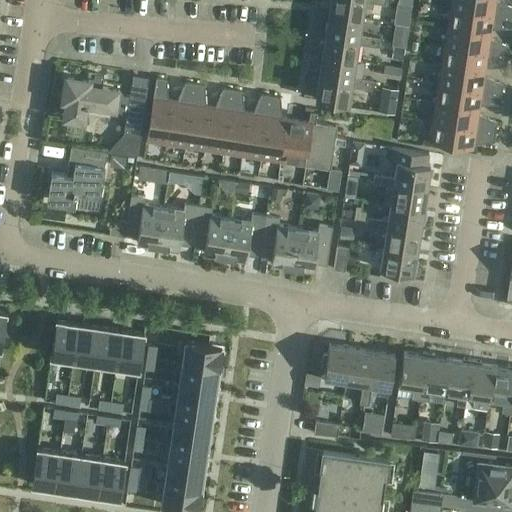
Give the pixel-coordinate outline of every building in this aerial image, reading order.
[(384,4),(384,0),(330,0),(328,15),(362,21),(364,7),(371,8),(372,2),(384,4)] [(450,0),(449,7),(511,17),(511,14),(511,6),(495,0),(450,0)] [(510,27),(511,17),(449,7),(446,26),(489,33),(490,29),(510,27)] [(359,35),(362,21),(328,15),(325,34),(378,42),(379,38),(359,35)] [(489,38),(489,33),(446,26),(443,45),(506,55),(508,45),(489,38)] [(377,47),(378,42),(325,34),(321,55),(355,61),(358,44),(377,47)] [(504,65),(506,55),(443,45),(440,64),(483,71),(484,66),(504,65)] [(391,58),(402,60),(404,48),(393,46),(391,58)] [(353,77),(355,61),(321,55),(318,77),(371,85),(372,80),(353,77)] [(399,79),(401,67),(384,64),(382,76),(399,79)] [(483,75),(483,71),(440,64),(437,83),(500,93),(501,83),(483,75)] [(101,87),(103,75),(94,74),(93,78),(88,77),(87,81),(83,80),(83,79),(72,77),(71,78),(66,77),(65,83),(63,94),(64,94),(63,100),(67,100),(65,117),(82,120),(85,105),(86,105),(87,103),(112,107),(112,111),(126,114),(123,133),(139,135),(145,98),(129,95),(129,96),(115,94),(116,90),(101,87)] [(165,143),(172,100),(167,99),(166,78),(155,77),(145,140),(165,143)] [(370,90),(371,85),(318,77),(315,99),(348,105),(351,86),(370,90)] [(184,146),(194,83),(184,81),(176,100),(172,100),(165,143),(184,146)] [(203,149),(209,106),(205,105),(204,84),(194,83),(184,146),(203,149)] [(498,103),(500,93),(437,83),(434,102),(477,109),(478,104),(498,103)] [(222,152),(231,89),(222,87),(214,106),(209,106),(203,149),(222,152)] [(381,87),(378,111),(393,114),(397,90),(381,87)] [(241,155),(248,111),(243,111),(241,90),(231,89),(222,152),(241,155)] [(260,158),(270,95),(260,93),(252,112),(248,111),(241,155),(260,158)] [(279,161),(285,118),(282,117),(279,96),(270,95),(260,158),(279,161)] [(477,114),(477,109),(434,102),(431,121),(494,131),(495,121),(477,114)] [(304,165),(312,112),(309,111),(308,121),(285,118),(279,161),(304,165)] [(312,112),(304,165),(329,169),(333,143),(343,145),(344,138),(334,136),(336,126),(315,122),(316,112),(312,112)] [(492,141),(494,131),(431,121),(428,141),(471,148),(472,142),(492,141)] [(361,165),(363,142),(352,140),(348,164),(349,164),(361,165)] [(52,177),(49,199),(69,202),(69,205),(74,205),(97,208),(99,195),(100,195),(104,165),(106,152),(106,151),(70,145),(68,160),(73,161),(71,175),(66,174),(51,172),(50,177),(52,177)] [(392,177),(427,182),(429,165),(413,162),(416,150),(391,147),(389,159),(395,160),(392,177)] [(124,168),(126,158),(110,155),(109,165),(124,168)] [(139,166),(137,179),(150,181),(152,168),(139,166)] [(175,184),(177,173),(169,172),(168,183),(175,184)] [(427,182),(392,177),(373,174),(371,183),(386,186),(383,202),(388,203),(423,208),(427,182)] [(354,198),(357,177),(346,176),(343,196),(354,198)] [(327,180),(325,188),(328,189),(338,190),(339,182),(329,181),(327,180)] [(247,194),(248,183),(237,181),(235,192),(247,194)] [(280,201),(281,190),(271,188),(269,200),(280,201)] [(317,208),(319,194),(304,192),(302,206),(317,208)] [(157,246),(163,206),(143,203),(144,196),(131,194),(126,221),(125,234),(137,236),(136,243),(157,246)] [(192,244),(198,205),(184,202),(183,209),(163,206),(157,246),(178,249),(179,242),(192,244)] [(419,235),(423,208),(388,203),(386,219),(366,216),(365,226),(384,229),(419,235)] [(224,256),(230,217),(211,214),(212,207),(198,205),(192,244),(204,246),(203,253),(224,256)] [(354,218),(355,210),(343,208),(341,216),(354,218)] [(259,254),(265,215),(251,213),(250,220),(230,217),(224,256),(245,260),(246,252),(259,254)] [(291,267),(297,227),(278,224),(279,217),(265,215),(259,254),(271,256),(270,263),(291,267)] [(110,228),(109,233),(124,236),(125,234),(126,221),(120,220),(110,228)] [(297,227),(291,267),(312,270),(313,263),(326,265),(332,225),(318,223),(317,230),(297,227)] [(354,228),(340,226),(339,237),(353,239),(354,228)] [(416,254),(419,235),(384,229),(381,249),(416,254)] [(344,271),(348,246),(336,245),(332,269),(344,271)] [(413,274),(416,254),(381,249),(378,268),(389,270),(389,274),(402,276),(403,272),(413,274)] [(56,319),(50,356),(72,359),(77,322),(56,319)] [(77,322),(72,359),(94,362),(99,326),(77,322)] [(99,326),(94,362),(116,365),(122,329),(99,326)] [(122,329),(116,365),(138,368),(144,332),(122,329)] [(185,339),(182,360),(183,361),(219,366),(223,345),(186,339),(185,339)] [(147,344),(145,357),(154,358),(156,346),(147,344)] [(394,354),(328,344),(327,353),(323,353),(321,366),(325,367),(323,376),(362,383),(359,403),(368,404),(371,384),(389,387),(394,354)] [(419,399),(426,353),(417,351),(417,354),(402,351),(397,385),(412,387),(410,398),(419,399)] [(443,392),(448,358),(434,356),(435,354),(426,353),(419,399),(428,400),(429,389),(443,392)] [(145,357),(144,369),(153,370),(154,358),(145,357)] [(464,406),(471,360),(463,358),(462,361),(448,358),(443,392),(457,394),(455,405),(464,406)] [(182,360),(179,381),(216,387),(219,366),(183,361),(182,360)] [(488,399),(493,365),(479,363),(480,361),(471,360),(464,406),(487,410),(488,399)] [(509,413),(511,392),(511,365),(508,365),(507,368),(493,365),(488,399),(502,401),(500,412),(509,413)] [(315,387),(317,373),(305,371),(303,385),(315,387)] [(179,381),(176,402),(213,408),(216,387),(179,381)] [(141,385),(140,397),(149,398),(150,386),(141,385)] [(55,392),(54,402),(66,404),(67,394),(55,392)] [(67,394),(66,404),(78,405),(79,395),(67,394)] [(140,397),(138,409),(147,410),(149,398),(140,397)] [(98,399),(97,409),(109,410),(110,400),(98,399)] [(110,400),(109,410),(121,412),(122,402),(110,400)] [(176,402),(173,424),(210,429),(213,408),(176,402)] [(54,407),(52,417),(64,419),(66,409),(54,407)] [(66,409),(64,419),(77,420),(78,410),(66,409)] [(364,411),(360,431),(381,434),(384,414),(364,411)] [(96,413),(95,424),(107,425),(108,415),(96,413)] [(108,415),(107,425),(119,426),(120,416),(108,415)] [(419,439),(436,441),(438,422),(421,420),(419,439)] [(336,436),(338,424),(314,421),(312,433),(336,436)] [(173,424),(170,445),(207,450),(210,429),(173,424)] [(413,438),(415,428),(391,425),(390,435),(413,438)] [(437,441),(451,443),(453,427),(439,425),(437,441)] [(135,426),(133,438),(143,439),(144,427),(135,426)] [(458,444),(476,446),(478,433),(460,430),(458,444)] [(485,431),(483,447),(496,448),(499,433),(485,431)] [(133,438),(132,450),(141,451),(143,439),(133,438)] [(170,445),(167,466),(204,471),(207,450),(170,445)] [(37,448),(32,485),(34,486),(53,488),(58,451),(38,448),(37,448)] [(58,451),(53,488),(75,491),(80,454),(58,451)] [(379,511),(387,460),(322,451),(313,511),(379,511)] [(436,489),(440,453),(423,451),(418,486),(436,489)] [(80,454),(75,491),(97,494),(102,457),(80,454)] [(102,457),(97,494),(119,497),(124,460),(102,457)] [(478,464),(473,501),(510,506),(511,495),(511,459),(510,468),(478,464)] [(129,466),(127,478),(136,479),(138,467),(129,466)] [(167,466),(164,487),(201,492),(204,471),(167,466)] [(127,478),(126,490),(135,491),(136,479),(127,478)] [(164,487),(161,505),(199,510),(201,492),(164,487)] [(438,511),(441,494),(413,491),(410,511),(438,511)]
